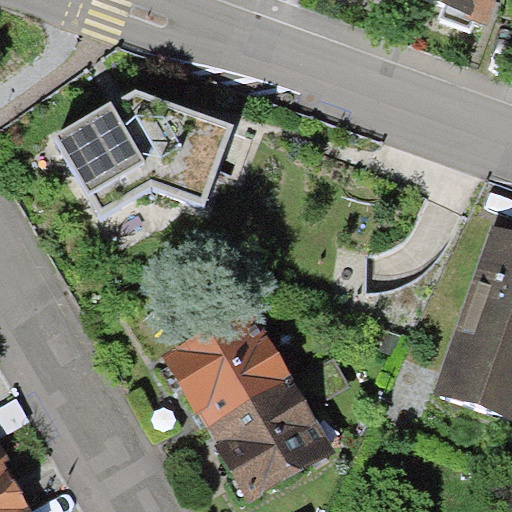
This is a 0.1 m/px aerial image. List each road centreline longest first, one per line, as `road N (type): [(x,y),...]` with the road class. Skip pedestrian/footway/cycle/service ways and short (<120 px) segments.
road 1 (residential): [(511,141),(110,2)]
road 2 (residential): [(0,267),(141,511)]
road 3 (residential): [(110,2),(79,50),(0,100)]
